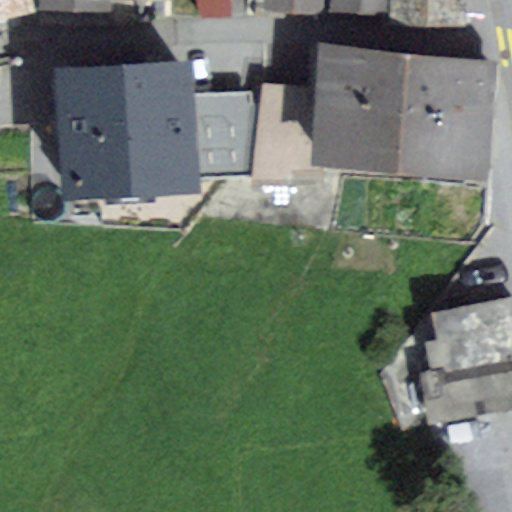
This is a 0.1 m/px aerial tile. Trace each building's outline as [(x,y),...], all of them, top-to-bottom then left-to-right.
[(0,0),(0,22),(16,18),(12,0),(0,0)] [(458,16),(458,0),(392,0),(392,16),(458,16)] [(494,69),(310,52),(299,171),(484,187),(494,69)] [(182,67),(47,78),(57,215),(193,205),(182,67)] [(511,414),(511,303),(511,299),(425,313),(378,373),(399,435),(430,433),(511,414)]
